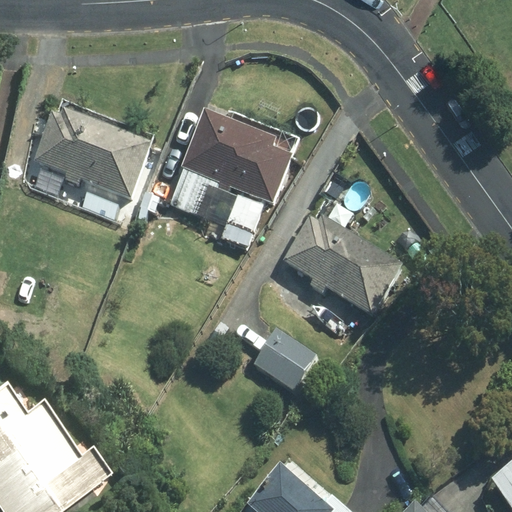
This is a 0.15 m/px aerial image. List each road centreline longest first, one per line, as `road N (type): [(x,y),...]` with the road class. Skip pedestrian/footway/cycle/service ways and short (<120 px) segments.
road 1 (tertiary): [(317,0),(385,57),(511,234)]
road 2 (tertiary): [(0,4),(137,0)]
